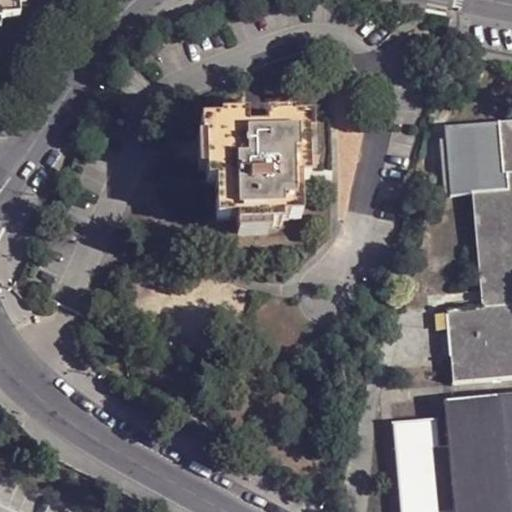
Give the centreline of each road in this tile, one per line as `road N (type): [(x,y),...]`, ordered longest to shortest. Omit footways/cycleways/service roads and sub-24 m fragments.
road 1 (tertiary): [(0,354),(78,429),(221,511)]
road 2 (residential): [(0,193),(135,0)]
